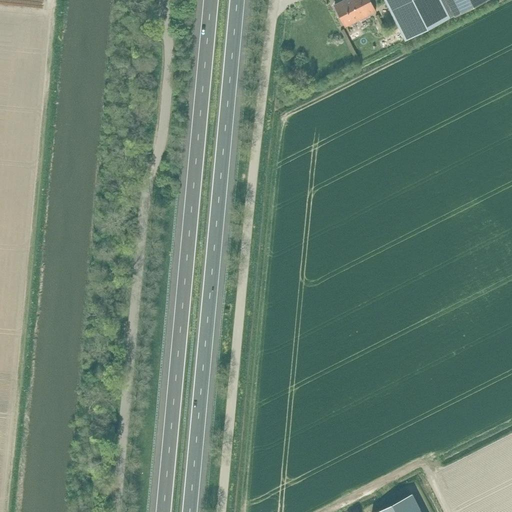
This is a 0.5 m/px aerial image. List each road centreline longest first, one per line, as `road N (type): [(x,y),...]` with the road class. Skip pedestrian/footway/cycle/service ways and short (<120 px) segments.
road 1 (unclassified): [(113,511),(144,188),(163,148),(165,0)]
road 2 (unclassified): [(222,511),(274,0)]
road 3 (motorway): [(211,0),(163,511)]
road 4 (motorway): [(190,511),(237,0)]
